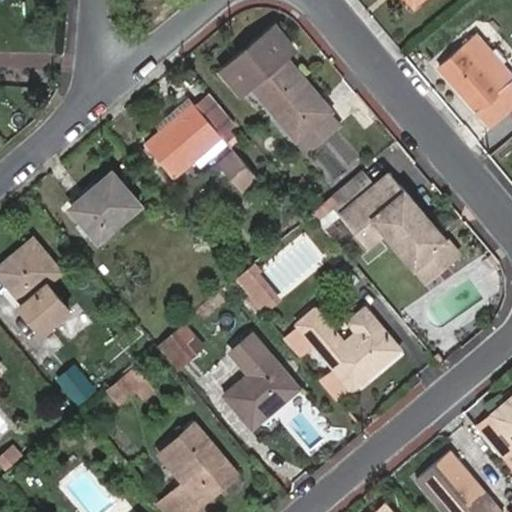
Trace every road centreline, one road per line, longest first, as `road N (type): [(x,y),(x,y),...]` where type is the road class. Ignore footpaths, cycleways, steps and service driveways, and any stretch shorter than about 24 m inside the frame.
road 1 (residential): [(323,0),(511,221)]
road 2 (residential): [(304,511),(511,334)]
road 3 (residential): [(91,112),(232,0)]
